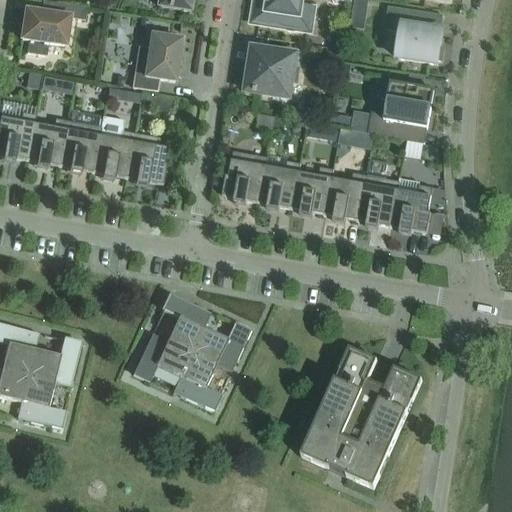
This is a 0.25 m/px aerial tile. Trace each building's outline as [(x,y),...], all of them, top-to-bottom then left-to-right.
[(158,0),(157,8),(189,13),(190,0),(158,0)] [(301,6),(301,0),(267,0),(268,1),(264,0),(255,0),(252,24),(285,29),(286,32),(294,33),(297,31),(309,33),(313,7),(301,6)] [(86,10),(54,5),(52,17),(25,12),(25,15),(19,17),(18,27),(22,31),(20,42),(28,43),(26,55),(45,58),(47,46),(64,49),(69,20),(84,23),(86,10)] [(430,32),(433,16),(388,9),(384,32),(401,34),(397,60),(437,67),(437,63),(442,64),(444,50),(439,49),(442,33),(430,32)] [(144,78),(134,76),(132,90),(156,93),(158,81),(174,84),(176,69),(177,69),(177,67),(176,66),(177,59),(178,59),(179,57),(178,57),(180,42),(151,37),(144,78)] [(245,94),(289,100),(291,84),(297,85),(299,71),(293,70),(295,57),(252,50),(245,94)] [(326,52),(325,65),(336,66),(338,53),(326,52)] [(30,75),(27,89),(37,91),(39,77),(30,75)] [(43,80),(41,91),(53,93),(55,82),(43,80)] [(368,136),(411,144),(413,128),(427,131),(434,93),(390,86),(390,87),(387,86),(383,87),(380,89),(378,93),(378,97),(380,100),(384,102),(387,103),(385,116),(372,114),(368,136)] [(108,90),(107,100),(115,101),(116,92),(108,90)] [(157,98),(155,109),(174,112),(176,101),(157,98)] [(26,163),(34,118),(21,115),(20,124),(0,120),(0,158),(2,159),(1,164),(13,166),(14,161),(26,163)] [(332,116),(330,126),(351,130),(353,120),(332,116)] [(259,117),(256,128),(272,131),(274,119),(259,117)] [(59,169),(67,124),(54,121),(53,130),(33,127),(35,118),(34,118),(26,163),(35,165),(34,170),(47,172),(47,167),(59,169)] [(125,182),(133,136),(122,134),(124,123),(102,119),(100,130),(92,176),(101,177),(100,182),(113,184),(113,179),(125,182)] [(274,121),(273,131),(284,133),(286,123),(274,121)] [(92,176),(100,130),(67,124),(59,169),(68,171),(67,176),(79,178),(80,173),(92,176)] [(308,126),(306,138),(337,143),(339,132),(308,126)] [(341,132),(338,147),(350,149),(353,134),(341,132)] [(167,142),(133,136),(125,182),(134,183),(133,188),(146,190),(146,186),(161,188),(165,168),(162,167),(167,142)] [(258,206),(267,160),(233,154),(228,180),(226,179),(222,199),(234,202),(234,206),(246,208),(247,204),(258,206)] [(291,212),(300,166),(287,164),(285,173),(266,169),(267,160),(258,206),(268,208),(267,212),(279,215),(280,210),(291,212)] [(324,218),(333,172),(320,170),(318,179),(299,175),(300,166),(291,212),(301,214),(300,218),(312,221),(313,216),(324,218)] [(357,224),(366,178),(353,176),(351,185),(332,181),(333,172),(324,218),(334,220),(333,224),(345,227),(346,222),(357,224)] [(390,230),(400,181),(399,181),(399,184),(366,178),(357,224),(367,226),(366,230),(378,233),(379,228),(390,230)] [(400,181),(390,230),(400,232),(399,236),(411,239),(412,234),(427,237),(430,216),(428,216),(430,204),(433,190),(419,188),(419,185),(400,181)] [(446,207),(444,192),(433,190),(430,204),(446,207)] [(45,279),(47,267),(33,265),(31,276),(45,279)] [(151,336),(150,337),(191,356),(209,315),(208,318),(202,315),(203,312),(169,297),(161,314),(169,317),(177,321),(166,344),(151,336)] [(210,316),(209,315),(191,356),(231,374),(228,372),(231,366),(234,368),(249,334),(233,326),(229,334),(230,334),(226,342),(203,331),(210,316)] [(0,345),(7,347),(1,372),(0,371),(0,372),(27,379),(33,352),(37,336),(36,338),(29,337),(30,334),(0,326),(0,345)] [(38,336),(37,336),(33,352),(27,379),(70,389),(70,388),(67,388),(69,381),(72,382),(80,346),(62,342),(60,350),(61,350),(58,359),(34,353),(38,336)] [(156,369),(179,380),(172,395),(172,396),(191,356),(150,337),(150,338),(153,339),(150,345),(147,343),(132,377),(149,385),(152,377),(156,369)] [(374,492),(421,383),(395,371),(378,363),(349,351),(301,460),(330,473),(348,480),(374,492)] [(231,375),(231,374),(191,356),(172,396),(173,396),(174,393),(180,396),(179,399),(212,414),(220,397),(213,394),(204,390),(215,367),(231,375)] [(16,421),(17,422),(21,405),(27,379),(0,372),(0,399),(20,405),(16,421)] [(70,390),(70,389),(27,379),(21,405),(17,422),(18,419),(24,420),(24,423),(59,432),(64,414),(56,412),(47,410),(53,386),(70,390)]
